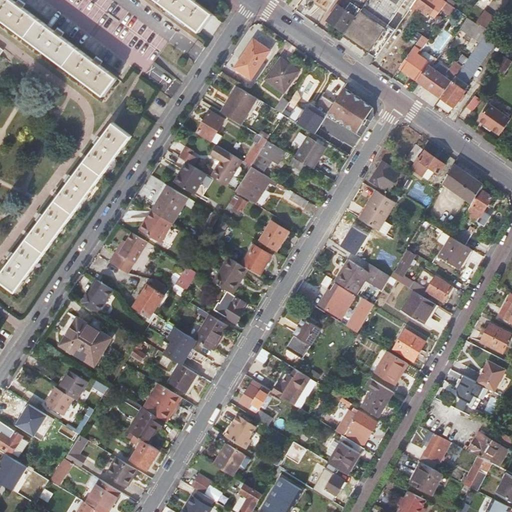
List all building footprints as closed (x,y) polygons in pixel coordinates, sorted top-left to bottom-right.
[(19,1),(16,4),(11,0),(0,0),(0,19),(104,96),(116,79),(100,66),(102,63),(96,59),(94,62),(61,37),(64,34),(57,29),(55,32),(23,9),(25,5),(19,1)] [(154,0),(200,33),(214,15),(195,2),(196,0),(154,0)] [(312,0),(329,12),(337,0),(312,0)] [(409,0),(370,0),(345,36),(378,59),(397,32),(391,27),(409,0)] [(447,3),(442,0),(419,0),(412,10),(418,14),(420,11),(434,21),(447,3)] [(344,33),(355,17),(339,6),(328,22),(344,33)] [(488,32),(497,20),(485,12),(478,23),(488,32)] [(482,27),(470,19),(462,29),(474,38),(482,27)] [(499,39),(488,32),(463,69),(454,82),(452,84),(442,98),(451,104),(449,107),(453,111),(461,100),(463,101),(467,96),(465,94),(470,86),(467,83),(499,39)] [(423,38),(414,50),(419,53),(428,41),(423,38)] [(234,73),(249,84),(269,56),(254,45),(234,73)] [(413,53),(401,69),(419,82),(420,83),(430,69),(429,68),(431,66),(413,53)] [(504,76),(511,64),(511,63),(504,58),(496,70),(504,76)] [(267,81),(286,94),(300,74),(282,61),(267,81)] [(449,78),(454,82),(463,69),(458,66),(449,78)] [(420,83),(442,98),(452,84),(430,69),(420,83)] [(231,107),(242,90),(239,88),(228,105),(231,107)] [(258,100),(250,95),(242,90),(231,107),(228,105),(222,113),(242,125),(258,100)] [(369,117),(375,120),(378,115),(376,109),(345,90),(330,115),(364,137),(372,125),(366,122),(369,117)] [(468,107),(474,111),(482,100),(476,96),(468,107)] [(284,116),(291,104),(285,101),(278,112),(284,116)] [(284,116),(304,128),(308,123),(314,127),(318,122),(291,104),(284,116)] [(501,135),(511,120),(491,105),(480,121),(501,135)] [(199,132),(215,144),(221,136),(217,134),(226,122),(212,113),(199,132)] [(372,125),(375,120),(369,117),(366,122),(372,125)] [(0,281),(17,293),(131,136),(113,123),(101,139),(99,137),(94,144),(96,146),(73,179),(70,177),(65,184),(68,185),(44,217),(42,216),(37,222),(40,224),(15,257),(12,255),(8,261),(11,263),(0,277),(0,281)] [(246,164),(253,168),(270,143),(258,135),(254,141),(259,144),(246,164)] [(308,166),(314,170),(327,150),(309,139),(296,159),(308,166)] [(253,168),(264,175),(272,162),(279,167),(287,153),(270,143),(253,168)] [(419,159),(424,151),(416,146),(408,158),(416,164),(419,159)] [(214,178),(232,189),(247,166),(236,159),(237,158),(219,147),(212,156),(218,160),(216,163),(217,165),(220,167),(214,178)] [(421,161),(419,159),(416,164),(413,169),(416,171),(415,173),(422,177),(429,168),(439,175),(445,167),(427,153),(421,161)] [(308,166),(296,159),(292,164),(304,171),(308,166)] [(209,175),(189,162),(176,183),(196,195),(209,175)] [(390,192),(402,174),(384,162),(372,180),(390,192)] [(484,187),(455,166),(444,184),(473,205),(484,187)] [(237,192),(252,201),(260,189),(268,194),(276,181),(264,175),(253,168),(237,192)] [(403,184),(408,187),(414,177),(409,174),(408,176),(405,181),(403,184)] [(170,187),(166,184),(150,209),(152,211),(154,212),(170,187)] [(403,184),(394,199),(400,203),(404,197),(402,195),(408,187),(403,184)] [(189,198),(170,187),(154,212),(170,222),(173,223),(189,198)] [(397,204),(377,192),(368,206),(370,208),(362,221),(380,232),(397,204)] [(474,208),(472,207),(467,215),(476,220),(478,218),(480,219),(493,199),(483,192),(474,208)] [(305,209),(309,202),(296,194),(292,200),(305,209)] [(227,209),(234,213),(237,208),(243,212),(249,203),(238,195),(232,204),(231,204),(227,209)] [(368,206),(360,220),(362,221),(370,208),(368,206)] [(154,212),(152,211),(146,221),(148,223),(142,232),(157,242),(170,222),(154,212)] [(205,243),(221,218),(215,214),(198,239),(205,243)] [(148,223),(146,221),(140,231),(142,232),(148,223)] [(261,242),(278,253),(289,233),(273,222),(261,242)] [(452,238),(453,238),(466,246),(474,234),(460,226),(452,238)] [(226,232),(221,228),(214,237),(220,241),(226,232)] [(118,253),(112,263),(130,274),(149,243),(134,234),(128,244),(121,255),(118,253)] [(460,270),(472,250),(466,246),(453,238),(441,258),(460,270)] [(125,242),(118,253),(121,255),(128,244),(125,242)] [(251,272),(260,277),(272,257),(255,247),(243,266),(251,272)] [(396,271),(392,277),(415,291),(419,294),(423,288),(404,276),(416,256),(409,252),(397,271),(396,271)] [(392,253),(385,265),(391,269),(399,257),(392,253)] [(220,287),(233,295),(244,278),(246,280),(251,272),(243,266),(231,259),(215,284),(220,287)] [(349,261),(337,282),(358,295),(370,274),(387,285),(391,278),(370,265),(366,271),(349,261)] [(188,265),(181,276),(176,273),(172,279),(177,282),(173,289),(183,295),(199,271),(188,265)] [(428,293),(446,304),(454,288),(436,278),(428,293)] [(88,295),(82,304),(101,315),(115,293),(98,281),(90,292),(92,293),(90,296),(88,295)] [(146,315),(133,335),(142,340),(157,316),(153,313),(165,296),(161,294),(165,287),(155,281),(151,287),(148,285),(134,307),(146,315)] [(330,312),(343,290),(336,286),(332,293),(323,308),(330,312)] [(242,310),(245,305),(237,299),(238,298),(233,295),(220,287),(208,308),(237,325),(246,312),(242,310)] [(323,308),(332,293),(330,290),(320,305),(323,308)] [(353,296),(343,290),(330,312),(335,315),(340,307),(339,306),(341,303),(346,307),(353,296)] [(303,291),(299,297),(309,304),(313,297),(303,291)] [(425,298),(419,294),(415,291),(403,311),(425,324),(436,305),(425,298)] [(425,298),(436,305),(441,308),(446,304),(428,293),(425,298)] [(511,295),(499,317),(511,323),(511,295)] [(375,306),(370,303),(360,321),(357,319),(352,329),(359,334),(375,306)] [(213,350),(215,351),(230,327),(212,316),(197,340),(198,341),(207,346),(213,350)] [(306,319),(292,341),(305,350),(309,345),(312,347),(323,329),(320,327),(322,325),(311,318),(309,321),(306,319)] [(95,367),(113,340),(80,319),(62,345),(95,367)] [(511,336),(491,325),(487,331),(483,328),(481,333),(485,336),(481,343),(502,354),(511,336)] [(193,350),(198,341),(197,340),(177,328),(170,340),(174,343),(167,355),(181,363),(184,365),(189,357),(193,350)] [(413,361),(425,343),(406,331),(394,349),(413,361)] [(150,348),(151,346),(142,340),(132,356),(142,362),(147,355),(142,352),(143,350),(142,349),(145,345),(150,348)] [(305,350),(292,341),(287,349),(304,360),(312,347),(309,345),(305,350)] [(402,373),(408,364),(384,349),(370,370),(392,383),(400,371),(402,373)] [(200,354),(193,350),(189,357),(195,361),(200,354)] [(488,362),(477,385),(490,391),(495,393),(506,371),(488,362)] [(189,396),(201,376),(184,365),(181,363),(169,382),(189,396)] [(274,393),(295,406),(312,379),(297,370),(293,376),(290,374),(283,386),(279,384),(274,393)] [(395,385),(402,373),(400,371),(392,383),(395,385)] [(60,390),(76,400),(79,401),(90,384),(71,372),(60,390)] [(392,392),(370,378),(366,385),(373,389),(362,407),(377,416),(392,392)] [(477,385),(468,380),(463,390),(460,389),(456,395),(459,398),(471,404),(475,397),(484,401),(490,391),(477,385)] [(89,408),(96,412),(106,397),(112,388),(99,381),(94,388),(100,391),(89,408)] [(271,391),(255,381),(242,403),(251,408),(248,413),(270,426),(274,419),(261,411),(260,414),(257,412),(271,391)] [(145,409),(147,410),(167,422),(168,423),(176,409),(173,407),(180,396),(160,384),(145,409)] [(60,390),(58,388),(47,405),(66,417),(76,400),(60,390)] [(112,388),(106,397),(110,400),(116,391),(112,388)] [(120,394),(127,398),(130,393),(124,388),(120,394)] [(173,407),(176,409),(177,410),(184,399),(180,396),(173,407)] [(352,428),(361,412),(355,408),(345,425),(352,428)] [(147,410),(132,433),(135,435),(143,440),(144,441),(149,444),(159,428),(162,430),(167,422),(147,410)] [(346,437),(364,448),(379,423),(361,412),(352,428),(346,437)] [(239,416),(226,436),(240,445),(253,425),(239,416)] [(12,439),(17,432),(0,420),(0,431),(4,435),(5,434),(12,439)] [(18,431),(17,432),(12,439),(5,434),(4,435),(0,440),(0,445),(14,455),(26,437),(18,431)] [(511,438),(502,433),(500,437),(509,442),(511,438)] [(491,463),(500,468),(509,450),(478,434),(470,450),(482,457),(482,459),(485,460),(491,463)] [(89,440),(81,435),(66,459),(77,465),(83,457),(79,455),(89,440)] [(143,440),(135,435),(131,441),(139,446),(143,440)] [(450,443),(435,435),(420,464),(421,464),(433,470),(437,464),(439,465),(450,443)] [(346,437),(344,436),(340,441),(342,443),(329,463),(336,468),(348,475),(365,448),(364,448),(346,437)] [(149,444),(144,441),(132,460),(149,470),(161,451),(149,444)] [(227,444),(215,464),(233,476),(245,455),(227,444)] [(294,459),(302,448),(297,445),(289,456),(294,459)] [(482,459),(479,457),(471,473),(477,476),(485,460),(482,459)] [(134,477),(138,471),(119,459),(109,474),(128,486),(134,477)] [(485,460),(477,476),(475,480),(474,481),(476,482),(472,490),(475,491),(491,463),(485,460)] [(433,470),(421,464),(410,487),(431,498),(443,475),(433,470)] [(320,494),(334,502),(349,476),(348,475),(336,468),(333,473),(336,474),(327,490),(324,489),(320,494)] [(511,502),(511,473),(509,472),(498,495),(511,502)] [(24,497),(37,505),(51,482),(39,474),(36,478),(42,481),(36,490),(31,487),(24,497)] [(134,477),(128,486),(133,488),(138,480),(134,477)] [(277,487),(294,497),(299,488),(283,477),(277,487)] [(464,486),(470,489),(474,481),(475,480),(469,477),(464,486)] [(100,511),(109,511),(122,493),(102,481),(87,504),(100,511)] [(201,492),(187,483),(175,503),(188,511),(201,492)] [(254,511),(264,495),(248,485),(243,492),(251,497),(250,499),(242,511),(254,511)] [(264,509),(269,511),(284,511),(294,497),(277,487),(264,509)] [(401,508),(400,511),(402,511),(425,511),(426,511),(424,509),(427,502),(409,493),(405,500),(402,498),(397,506),(401,508)] [(234,509),(238,511),(242,511),(250,499),(243,494),(234,509)] [(100,511),(87,504),(86,503),(80,511),(100,511)] [(462,503),(457,511),(467,511),(470,507),(462,503)]
